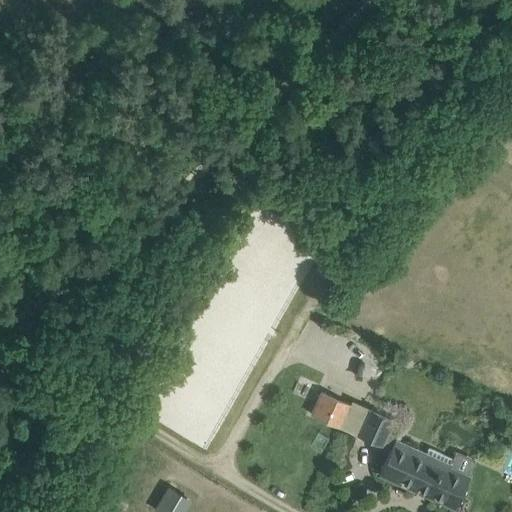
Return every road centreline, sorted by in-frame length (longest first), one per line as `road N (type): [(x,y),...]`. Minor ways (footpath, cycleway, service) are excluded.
road 1 (track): [(0,338),(144,227),(382,0)]
road 2 (track): [(294,511),(120,410),(0,360)]
